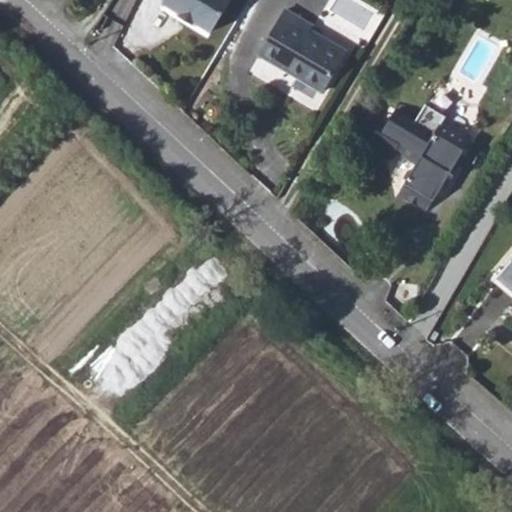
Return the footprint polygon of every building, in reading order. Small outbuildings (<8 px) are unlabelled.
[(166,0),(163,5),(196,27),(197,25),(212,35),(235,0),(166,0)] [(320,27),(292,9),(266,51),(302,74),(300,78),(325,93),(352,51),(318,30),(320,27)] [(511,102),(511,82),(503,97),(511,102)] [(386,117),(371,141),(393,154),(397,148),(419,162),(402,190),(431,207),(452,171),(456,173),(462,162),(458,160),(473,135),(445,118),(449,112),(429,100),(418,118),(398,107),(391,120),(386,117)] [(511,242),(478,278),(511,308),(511,242)]
